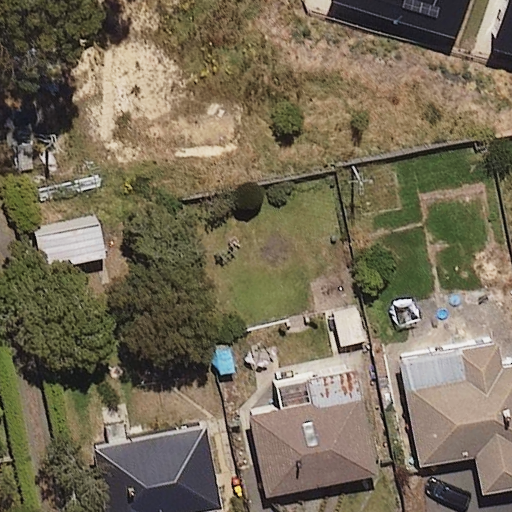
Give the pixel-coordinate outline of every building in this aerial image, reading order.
[(511,0),(430,0),(421,27),(511,59),(511,0)] [(58,162),(51,115),(10,121),(17,168),(58,162)] [(107,249),(101,218),(36,231),(43,262),(107,249)] [(482,322),(385,342),(408,451),(461,440),(468,478),(511,469),(511,444),(509,430),(511,429),(511,358),(509,341),(487,346),(482,322)] [(266,389),(232,397),(253,481),(361,455),(335,350),(261,368),(266,389)] [(187,405),(77,428),(94,511),(145,511),(143,503),(205,491),(187,405)]
